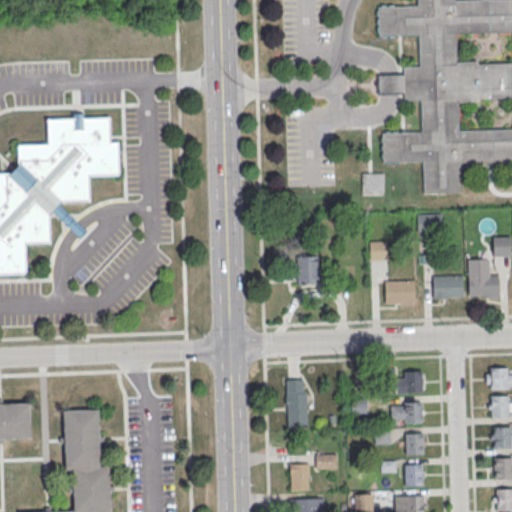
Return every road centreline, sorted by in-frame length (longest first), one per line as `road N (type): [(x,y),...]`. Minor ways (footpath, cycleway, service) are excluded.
road 1 (residential): [(511,335),(0,358)]
road 2 (secondary): [(216,0),(232,511)]
road 3 (residential): [(452,338),(457,511)]
road 4 (residential): [(41,357),(46,489)]
